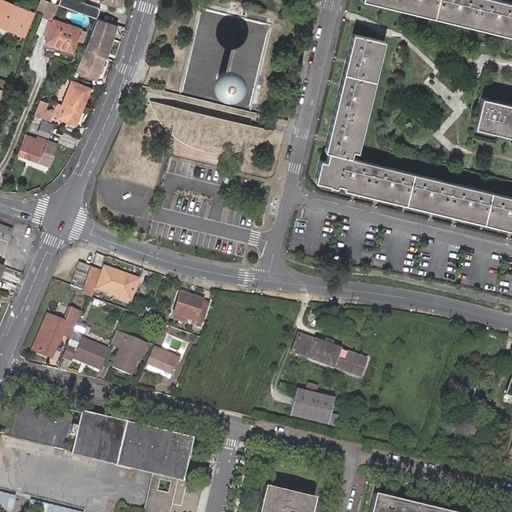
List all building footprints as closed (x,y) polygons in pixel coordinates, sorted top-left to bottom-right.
[(36,13),(3,0),(0,0),(0,24),(27,35),(36,13)] [(47,1),(44,0),(40,12),(46,14),(51,3),(47,1)] [(63,7),(75,11),(96,18),(99,8),(76,0),(59,0),(58,5),(63,7)] [(511,0),(378,0),(511,33),(511,0)] [(51,3),(46,14),(44,20),(54,24),(56,18),(58,19),(92,32),(98,19),(96,18),(75,11),(63,7),(58,5),(54,4),(51,3)] [(103,21),(98,19),(92,32),(92,34),(85,50),(86,51),(106,58),(111,38),(98,35),(103,21)] [(54,24),(44,20),(38,35),(48,39),(54,24)] [(48,45),(60,50),(74,55),(80,40),(86,42),(88,37),(83,35),(84,32),(69,26),(57,21),(48,45)] [(106,22),(103,21),(98,35),(111,38),(115,25),(106,22)] [(326,145),(353,29),(350,28),(322,144),(326,145)] [(382,37),(353,29),(326,145),(327,145),(324,155),(318,153),(313,174),(326,177),(326,179),(334,181),(335,176),(342,178),(511,220),(511,190),(350,151),(351,145),(357,146),(382,37)] [(78,73),(97,81),(106,58),(86,51),(78,73)] [(0,103),(9,82),(0,78),(0,103)] [(75,82),(74,81),(72,80),(57,116),(76,124),(80,113),(91,88),(75,82)] [(288,120),(248,111),(180,94),(143,85),(142,91),(286,126),(288,120)] [(472,118),(475,119),(481,92),(479,91),(472,118)] [(475,119),(511,128),(511,99),(481,92),(475,119)] [(48,103),(41,100),(35,115),(45,119),(49,121),(53,112),(46,109),(48,103)] [(177,130),(180,116),(162,112),(171,124),(177,130)] [(228,147),(233,129),(234,126),(186,115),(186,117),(182,135),(184,136),(186,138),(188,139),(190,140),(192,141),(194,143),(197,144),(199,144),(201,145),(204,146),(206,147),(209,147),(211,147),(214,148),(216,148),(219,148),(221,148),(224,148),(226,148),(228,147)] [(182,135),(186,117),(180,116),(177,130),(177,131),(182,135)] [(49,121),(45,119),(40,131),(49,135),(54,123),(49,121)] [(511,128),(475,119),(473,124),(511,133),(511,128)] [(235,146),(239,130),(233,129),(228,147),(229,147),(230,147),(231,147),(232,147),(233,147),(233,146),(234,146),(235,146)] [(259,135),(239,130),(235,146),(236,146),(237,145),(238,145),(240,144),(241,144),(242,144),(243,143),(244,143),(245,142),(247,142),(248,141),(249,141),(250,140),(251,140),(252,139),(253,138),(254,138),(255,137),(257,136),(258,136),(259,135)] [(25,140),(19,155),(39,163),(49,166),(57,144),(39,138),(37,141),(36,144),(25,140)] [(511,225),(511,220),(342,178),(341,183),(511,225)] [(0,223),(0,254),(3,255),(13,229),(0,223)] [(79,263),(70,286),(83,291),(91,268),(79,263)] [(0,264),(0,293),(9,268),(0,264)] [(103,270),(92,266),(91,268),(83,291),(94,295),(96,289),(103,270)] [(120,276),(121,273),(104,267),(103,270),(96,289),(129,301),(136,283),(120,276)] [(138,280),(121,273),(120,276),(136,283),(138,280)] [(202,300),(181,293),(174,314),(194,321),(193,325),(199,327),(207,305),(201,302),(202,300)] [(78,321),(82,313),(72,309),(66,323),(48,315),(34,351),(53,359),(63,335),(71,339),(73,334),(75,330),(78,321)] [(160,313),(153,311),(151,317),(158,319),(160,313)] [(78,321),(75,330),(82,333),(84,328),(82,327),(84,323),(78,321)] [(137,357),(143,341),(126,334),(117,331),(111,345),(120,348),(112,366),(130,374),(137,357)] [(71,339),(64,357),(73,361),(74,359),(101,370),(109,349),(73,334),(71,339)] [(315,340),(299,334),(293,351),(308,357),(308,358),(333,368),(334,367),(341,348),(316,338),(315,340)] [(146,343),(143,341),(137,357),(140,359),(146,343)] [(151,346),(143,366),(162,373),(159,380),(167,383),(178,357),(151,346)] [(367,357),(341,348),(334,367),(360,377),(367,357)] [(494,375),(496,369),(485,366),(483,372),(494,375)] [(511,377),(502,401),(511,405),(511,377)] [(304,390),(295,388),(292,402),(290,412),(289,416),(327,425),(329,413),(333,397),(316,393),(318,386),(306,383),(304,390)] [(345,406),(339,404),(337,410),(343,412),(345,406)] [(178,480),(183,482),(194,437),(81,411),(71,454),(153,474),(178,480)] [(340,416),(329,413),(327,425),(337,427),(340,416)] [(476,420),(458,414),(456,422),(474,427),(476,420)] [(458,431),(472,434),(473,430),(474,427),(456,422),(454,430),(458,431)] [(508,428),(503,426),(497,442),(502,444),(508,428)] [(170,511),(178,480),(153,474),(143,511),(170,511)] [(263,488),(262,491),(311,504),(313,500),(263,488)] [(0,506),(12,510),(17,496),(0,490),(0,506)] [(309,511),(311,504),(262,491),(256,511),(309,511)] [(368,511),(443,511),(372,495),(368,511)] [(27,511),(83,511),(31,499),(27,511)]
